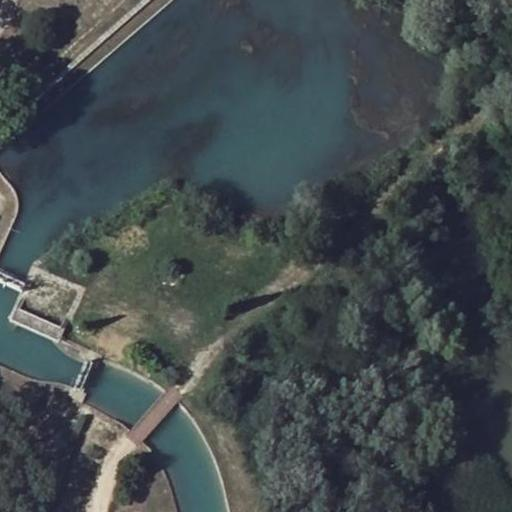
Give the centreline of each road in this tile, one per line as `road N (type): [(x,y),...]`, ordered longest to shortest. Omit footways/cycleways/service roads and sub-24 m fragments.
road 1 (track): [(102,511),(113,464),(177,392),(470,124),(484,63),(442,0)]
road 2 (track): [(248,511),(213,415),(187,383)]
